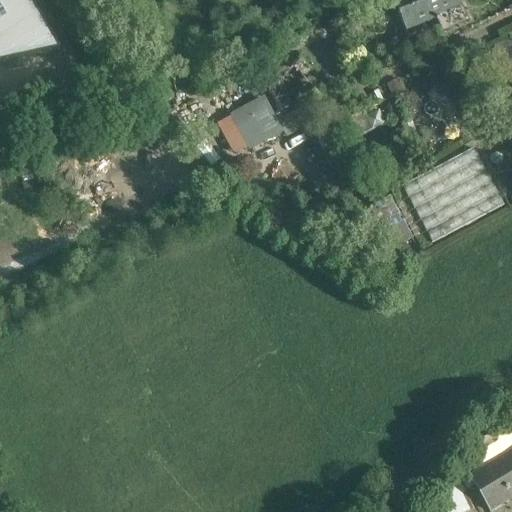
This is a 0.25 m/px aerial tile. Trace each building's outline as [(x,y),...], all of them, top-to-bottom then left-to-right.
[(0,0),(0,64),(60,52),(30,0),(0,0)] [(393,0),(407,32),(462,8),(458,0),(393,0)] [(267,25),(273,38),(285,32),(279,20),(267,25)] [(272,109),(316,94),(307,66),(263,81),(272,109)] [(399,80),(387,86),(392,98),(405,92),(399,80)] [(249,153),(283,135),(264,98),(230,116),(249,153)] [(364,117),(371,134),(387,127),(380,110),(364,117)] [(364,117),(362,113),(350,118),(359,139),(371,134),(364,117)] [(505,208),(474,150),(402,188),(433,247),(505,208)] [(511,449),(467,477),(488,511),(511,496),(511,449)]
